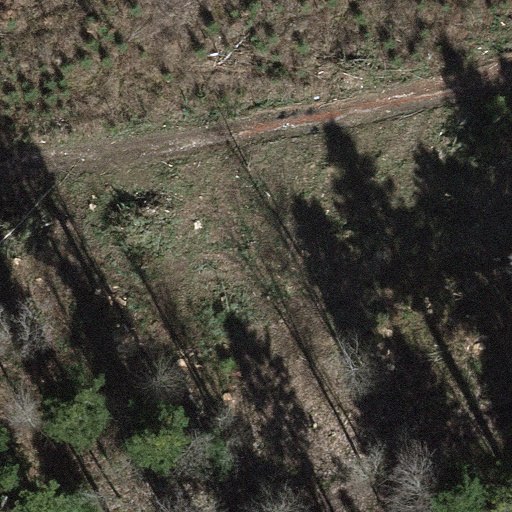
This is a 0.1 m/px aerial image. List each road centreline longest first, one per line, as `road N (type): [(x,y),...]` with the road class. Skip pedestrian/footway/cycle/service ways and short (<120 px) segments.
road 1 (track): [(0,167),(511,77)]
road 2 (track): [(511,398),(369,480),(332,511)]
